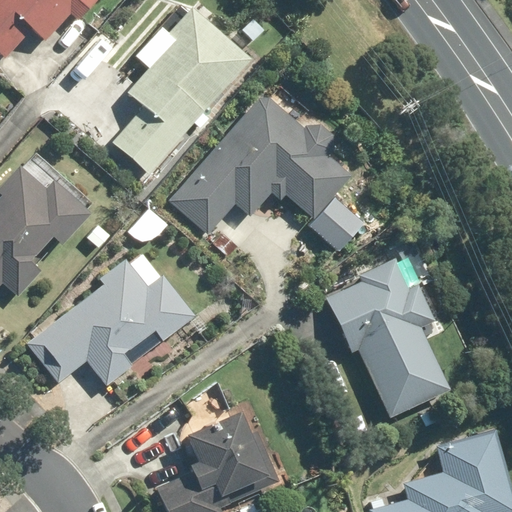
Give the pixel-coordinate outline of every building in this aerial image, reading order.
[(0,0),(0,54),(5,58),(30,29),(44,41),(67,14),(76,21),(94,0),(0,0)] [(143,108),(112,143),(148,174),(249,59),(189,6),(164,35),(171,41),(126,93),(143,108)] [(262,29),(247,16),(230,35),(245,48),(262,29)] [(256,100),(168,200),(207,235),(235,204),(250,217),(270,194),(278,202),(284,194),(312,219),(350,176),(327,157),(332,152),(331,137),(320,126),(302,127),(269,99),(256,100)] [(16,165),(0,184),(0,283),(18,298),(40,272),(30,264),(51,238),(61,246),(88,213),(50,181),(44,189),(16,165)] [(151,239),(163,227),(146,210),(126,231),(136,241),(140,242),(143,242),(148,242),(151,239)] [(364,222),(349,238),(359,248),(375,232),(364,222)] [(123,261),(97,281),(100,286),(25,344),(55,383),(85,360),(106,387),(131,368),(127,363),(158,340),(159,342),(192,316),(160,274),(156,276),(140,255),(126,265),(123,261)] [(360,281),(324,297),(351,353),(356,350),(388,419),(449,390),(420,328),(434,321),(416,285),(407,289),(394,261),(359,277),(360,281)] [(190,473),(155,488),(165,511),(219,511),(218,508),(277,483),(255,431),(247,435),(238,414),(184,438),(195,464),(187,466),(190,473)] [(435,443),(442,472),(401,483),(405,501),(383,506),(381,499),(365,503),(367,511),(511,511),(511,505),(492,428),(435,443)] [(266,511),(261,501),(238,510),(238,511),(266,511)]
